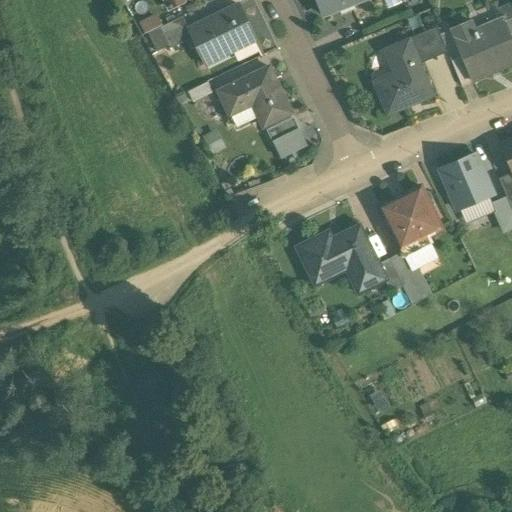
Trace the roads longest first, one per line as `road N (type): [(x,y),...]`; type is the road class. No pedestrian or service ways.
road 1 (residential): [(354,169),(92,303)]
road 2 (residential): [(354,169),(270,0)]
road 3 (residential): [(511,105),(354,169)]
